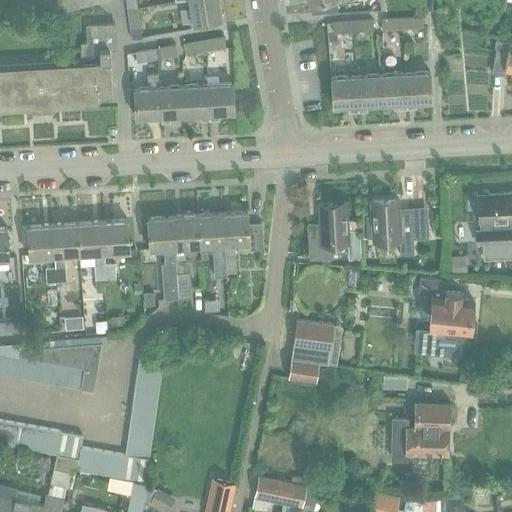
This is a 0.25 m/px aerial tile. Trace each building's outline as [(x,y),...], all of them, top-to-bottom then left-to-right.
[(126,0),(128,8),(137,7),(136,0),(126,0)] [(141,0),(142,10),(153,9),(153,0),(141,0)] [(219,0),(189,0),(194,23),(223,18),(219,0)] [(336,0),(335,0),(310,4),(312,14),(314,14),(338,12),(336,0)] [(130,29),(140,27),(137,7),(128,8),(130,29)] [(402,29),(423,28),(422,17),(401,19),(402,29)] [(382,30),(402,29),(401,19),(381,20),(382,30)] [(353,32),(374,30),(373,20),(353,22),(353,32)] [(333,33),(353,32),(353,22),(333,23),(333,33)] [(98,92),(113,91),(110,61),(111,61),(110,48),(117,47),(115,24),(88,25),(89,42),(83,42),(83,61),(0,66),(0,108),(99,103),(98,92)] [(207,50),(227,46),(225,36),(205,39),(207,50)] [(187,53),(207,50),(205,39),(185,43),(187,53)] [(504,70),(511,71),(511,42),(495,39),(494,48),(496,48),(491,72),(503,75),(504,70)] [(157,58),(178,55),(176,44),(156,48),(157,58)] [(138,61),(157,58),(156,48),(136,51),(138,61)] [(404,73),(406,105),(415,104),(415,101),(430,100),(429,71),(404,73)] [(404,73),(380,74),(381,103),(396,102),(396,106),(406,105),(404,73)] [(160,115),(159,86),(158,74),(147,74),(148,87),(134,87),(135,117),(160,115)] [(380,74),(356,75),(358,105),(358,108),(367,107),(367,104),(381,103),(380,74)] [(332,106),(348,105),(348,108),(358,108),(358,105),(356,75),(331,77),(332,106)] [(208,83),(209,113),(235,111),(233,82),(208,83)] [(185,114),(209,113),(208,83),(183,85),(185,114)] [(160,115),(185,114),(183,85),(159,86),(160,115)] [(430,221),(446,219),(444,187),(418,189),(420,209),(429,208),(430,221)] [(511,257),(511,192),(478,194),(480,230),(476,230),(477,243),(483,243),(484,259),(511,257)] [(372,242),(398,241),(399,255),(413,254),(411,223),(411,210),(399,210),(398,199),(370,200),(372,242)] [(319,228),(306,228),(308,259),(333,257),(332,244),(348,243),(347,235),(346,215),(345,202),(317,203),(319,228)] [(236,255),(235,242),(250,242),(250,249),(264,248),(262,222),(249,223),(248,211),(223,213),(225,243),(227,273),(236,273),(236,269),(237,269),(236,255)] [(227,273),(225,243),(223,213),(198,214),(200,245),(215,244),(217,271),(226,270),(227,273)] [(185,246),(200,245),(198,214),(172,216),(174,247),(175,259),(176,273),(178,297),(192,297),(190,271),(187,272),(186,258),(185,246)] [(358,215),(346,215),(347,235),(359,234),(358,215)] [(150,248),(174,247),(172,216),(148,218),(150,248)] [(102,221),(104,251),(130,250),(128,219),(102,221)] [(105,264),(104,251),(102,221),(77,222),(80,253),(95,252),(96,264),(97,279),(107,278),(106,264),(105,264)] [(65,254),(80,253),(77,222),(53,224),(55,255),(57,281),(67,281),(66,266),(65,254)] [(30,257),(55,255),(53,224),(28,226),(30,257)] [(0,227),(0,258),(10,258),(8,227),(0,227)] [(466,256),(450,256),(451,272),(467,271),(466,256)] [(107,278),(117,277),(116,263),(106,264),(107,278)] [(47,282),(57,281),(56,267),(46,268),(47,282)] [(217,296),(217,271),(206,271),(206,296),(217,296)] [(460,292),(440,290),(441,279),(419,277),(418,295),(424,295),(423,307),(426,311),(431,311),(429,329),(416,327),(415,347),(461,351),(462,338),(463,332),(469,332),(469,330),(474,326),(475,319),(470,315),(472,299),(459,298),(460,292)] [(98,291),(105,291),(104,278),(97,279),(98,291)] [(154,291),(145,292),(146,305),(155,304),(154,291)] [(218,299),(204,299),(205,310),(219,309),(218,299)] [(125,314),(112,315),(112,324),(125,323),(125,314)] [(82,315),(65,317),(66,328),(83,327),(82,315)] [(291,357),(319,361),(328,362),(330,347),(334,324),(296,318),(291,357)] [(73,348),(72,354),(98,359),(101,345),(73,348)] [(206,346),(205,353),(215,354),(216,348),(206,346)] [(330,347),(328,362),(338,364),(340,348),(330,347)] [(61,349),(58,364),(64,365),(69,366),(72,354),(73,348),(61,349)] [(50,350),(47,362),(54,363),(58,364),(61,349),(50,350)] [(23,350),(21,357),(24,357),(34,359),(44,361),(47,362),(50,350),(23,350)] [(141,353),(140,364),(163,367),(164,357),(141,353)] [(14,356),(4,354),(1,373),(11,374),(14,356)] [(72,354),(69,366),(74,367),(85,368),(96,371),(98,359),(72,354)] [(21,357),(14,356),(11,374),(21,376),(24,357),(21,357)] [(21,376),(31,378),(34,359),(24,357),(21,376)] [(316,381),(319,361),(291,357),(288,377),(316,381)] [(44,361),(34,359),(31,378),(41,380),(44,361)] [(47,362),(44,361),(41,380),(51,382),(54,363),(47,362)] [(51,382),(61,384),(64,365),(58,364),(54,363),(51,382)] [(161,378),(163,367),(140,364),(138,375),(161,378)] [(69,366),(64,365),(61,384),(71,386),(74,367),(69,366)] [(71,386),(81,388),(85,368),(74,367),(71,386)] [(85,368),(81,388),(93,390),(96,371),(85,368)] [(159,389),(161,378),(138,375),(137,386),(159,389)] [(383,375),(383,388),(395,389),(395,375),(383,375)] [(159,389),(137,386),(135,397),(158,400),(159,389)] [(156,411),(158,400),(135,397),(133,408),(156,411)] [(447,453),(449,402),(415,401),(414,425),(409,425),(409,416),(393,416),(391,459),(405,459),(406,452),(447,453)] [(156,411),(133,408),(132,419),(155,422),(156,411)] [(15,422),(4,419),(0,441),(0,442),(11,445),(15,422)] [(153,433),(155,422),(132,419),(130,430),(153,433)] [(27,424),(15,422),(11,445),(22,447),(27,424)] [(22,447),(33,449),(38,426),(27,424),(22,447)] [(49,428),(38,426),(33,449),(44,451),(49,428)] [(44,451),(55,454),(60,430),(49,428),(44,451)] [(60,430),(55,454),(58,454),(57,456),(65,458),(72,433),(60,430)] [(151,444),(153,433),(130,430),(128,441),(151,444)] [(65,458),(74,459),(73,469),(77,469),(81,446),(83,435),(72,433),(65,458)] [(146,482),(151,444),(128,441),(126,455),(146,482)] [(92,449),(81,446),(77,469),(88,471),(92,449)] [(88,471),(99,473),(104,451),(92,449),(88,471)] [(99,473),(111,475),(115,453),(104,451),(99,473)] [(111,475),(146,482),(126,455),(115,453),(111,475)] [(41,455),(37,461),(40,469),(47,471),(50,466),(47,457),(41,455)] [(73,473),(73,469),(74,459),(65,458),(57,456),(51,484),(70,488),(73,473)] [(306,484),(259,474),(254,497),(302,506),(306,485),(306,484)] [(213,476),(206,511),(228,511),(235,481),(213,476)] [(181,494),(184,482),(168,478),(165,490),(181,494)] [(129,494),(132,482),(122,480),(119,492),(129,494)] [(134,494),(130,511),(140,511),(146,484),(136,482),(134,494)] [(47,505),(14,497),(16,489),(0,484),(0,511),(59,511),(62,499),(49,496),(47,505)] [(306,485),(302,506),(313,509),(317,487),(306,485)] [(159,488),(150,504),(162,511),(171,495),(159,488)] [(372,504),(370,511),(396,511),(400,497),(387,494),(375,491),(372,504)] [(463,511),(464,501),(448,500),(447,511),(463,511)]
